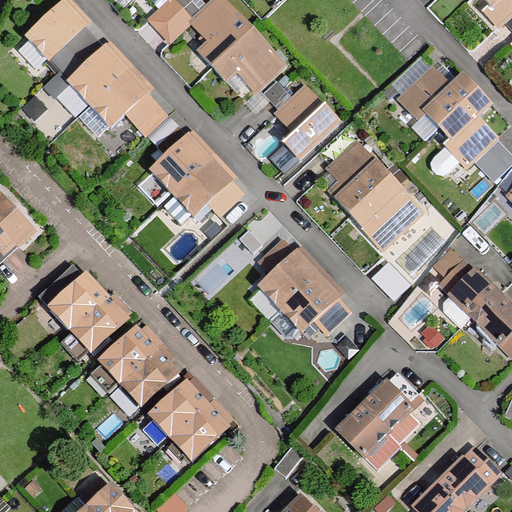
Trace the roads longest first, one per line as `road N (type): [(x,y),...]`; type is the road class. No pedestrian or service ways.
road 1 (residential): [(0,144),(245,407),(261,455),(217,511)]
road 2 (residential): [(376,311),(91,0)]
road 3 (residential): [(511,110),(401,0)]
